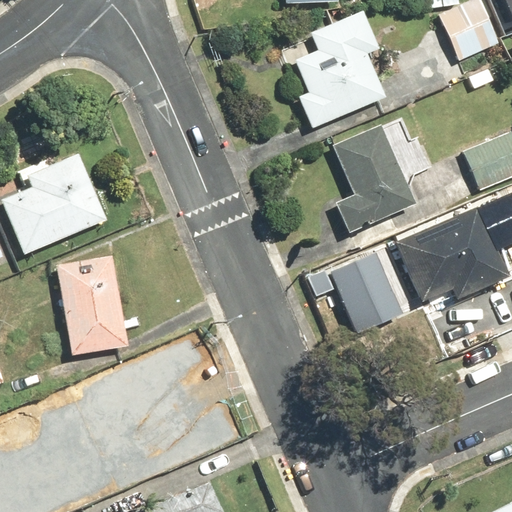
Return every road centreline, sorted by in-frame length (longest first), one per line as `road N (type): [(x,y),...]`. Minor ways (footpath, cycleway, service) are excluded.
road 1 (residential): [(117,0),(142,37),(328,473)]
road 2 (residential): [(328,473),(511,396)]
